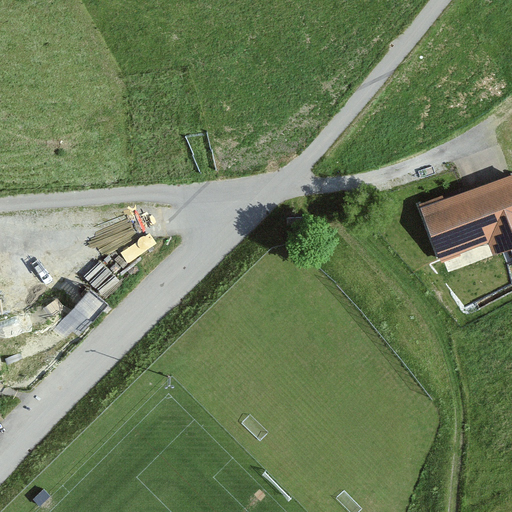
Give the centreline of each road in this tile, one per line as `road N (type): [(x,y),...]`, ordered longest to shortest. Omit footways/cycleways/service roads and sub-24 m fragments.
road 1 (unclassified): [(0,474),(259,206)]
road 2 (unclassified): [(259,206),(438,0)]
road 3 (unclassified): [(0,203),(160,193),(259,206)]
